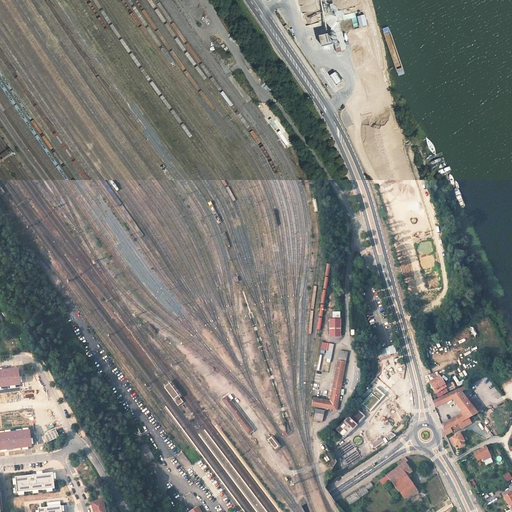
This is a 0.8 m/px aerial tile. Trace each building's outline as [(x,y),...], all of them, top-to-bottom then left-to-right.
[(298,0),(301,10),(317,6),(315,0),(298,0)] [(359,28),(356,13),(346,14),(345,10),(339,11),(338,4),(331,6),(331,5),(327,6),(334,40),(343,38),(340,21),(352,19),(354,29),(359,28)] [(361,28),(369,27),(368,15),(360,16),(361,28)] [(323,47),(337,47),(336,36),(323,37),(323,47)] [(7,316),(10,315),(5,305),(2,307),(7,316)] [(329,319),(329,338),(341,338),(341,319),(329,319)] [(449,336),(453,347),(476,338),(471,326),(449,336)] [(324,361),(331,362),(333,343),(321,342),(321,349),(325,350),(324,361)] [(350,353),(343,351),(341,360),(349,361),(350,353)] [(348,363),(340,362),(335,388),(344,390),(348,363)] [(1,370),(0,370),(0,381),(15,380),(14,368),(1,370)] [(465,370),(459,372),(462,378),(468,376),(465,370)] [(446,387),(438,376),(428,383),(435,394),(446,387)] [(453,377),(458,386),(465,382),(463,379),(459,381),(456,376),(453,377)] [(34,377),(24,382),(35,403),(45,398),(40,388),(34,377)] [(164,386),(165,388),(170,384),(181,399),(182,397),(170,381),(164,386)] [(165,388),(178,406),(184,402),(181,399),(170,384),(165,388)] [(314,408),(340,412),(344,390),(335,388),(332,401),(316,399),(314,408)] [(461,392),(459,388),(432,401),(435,407),(451,399),(462,413),(441,425),(443,432),(450,428),(477,413),(461,392)] [(220,399),(221,400),(227,396),(255,431),(257,429),(228,393),(220,399)] [(18,395),(0,397),(0,453),(45,449),(18,395)] [(249,436),(255,431),(227,396),(221,400),(249,436)] [(345,438),(365,416),(356,407),(336,429),(345,438)] [(327,412),(318,411),(316,422),(325,423),(327,412)] [(52,412),(41,417),(52,438),(62,433),(57,423),(52,412)] [(399,421),(394,415),(390,418),(394,424),(399,421)] [(463,441),(459,433),(451,438),(455,446),(457,445),(459,450),(464,446),(462,442),(463,441)] [(267,439),(268,440),(272,437),(279,445),(275,449),(276,450),(280,446),(272,435),(267,439)] [(268,440),(275,449),(279,445),(272,437),(268,440)] [(383,442),(380,438),(370,444),(374,448),(383,442)] [(148,442),(137,446),(143,463),(154,459),(148,442)] [(408,462),(404,456),(402,458),(396,464),(398,467),(386,476),(405,502),(406,501),(408,505),(413,502),(410,499),(418,495),(418,493),(415,487),(406,475),(410,472),(405,464),(408,462)] [(84,459),(74,463),(84,485),(94,480),(84,459)] [(503,475),(506,482),(511,478),(511,477),(509,472),(503,475)] [(56,476),(19,479),(20,492),(57,488),(56,476)] [(371,486),(369,483),(345,498),(349,504),(368,492),(366,489),(371,486)] [(511,483),(511,485),(510,485),(510,487),(510,488),(510,489),(511,490),(510,491),(509,490),(502,494),(511,509),(508,511),(511,511),(511,494),(511,493),(511,483)] [(105,511),(103,499),(91,502),(93,511),(105,511)]
